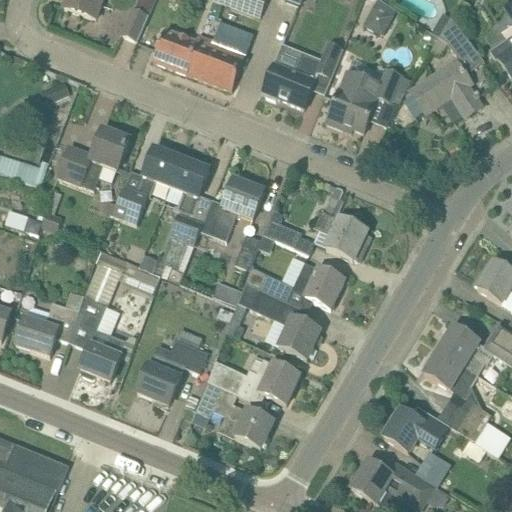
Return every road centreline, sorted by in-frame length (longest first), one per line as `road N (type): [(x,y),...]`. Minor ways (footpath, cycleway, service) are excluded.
road 1 (residential): [(451,222),(45,53),(21,31)]
road 2 (tertiary): [(280,510),(451,222)]
road 3 (tertiary): [(280,510),(0,394)]
